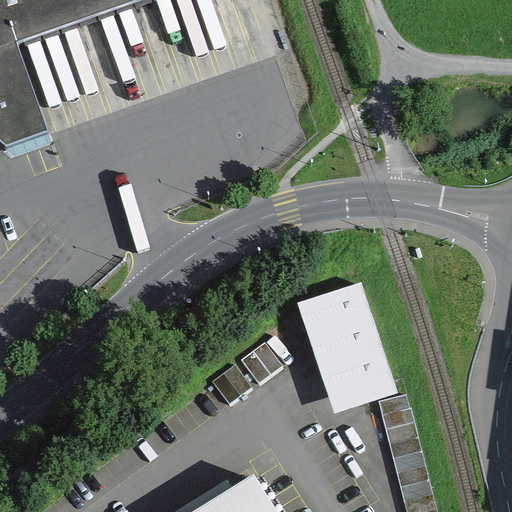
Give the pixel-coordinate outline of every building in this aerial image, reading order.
[(150,0),(0,0),(0,154),(5,158),(48,143),(14,48),(150,0)] [(0,306),(1,307),(47,258),(34,246),(13,269),(0,257),(0,306)] [(362,285),(299,306),(336,416),(399,395),(362,285)] [(229,405),(285,371),(270,347),(215,380),(229,405)] [(383,402),(407,511),(438,511),(412,396),(383,402)] [(271,511),(257,490),(222,511),(271,511)]
